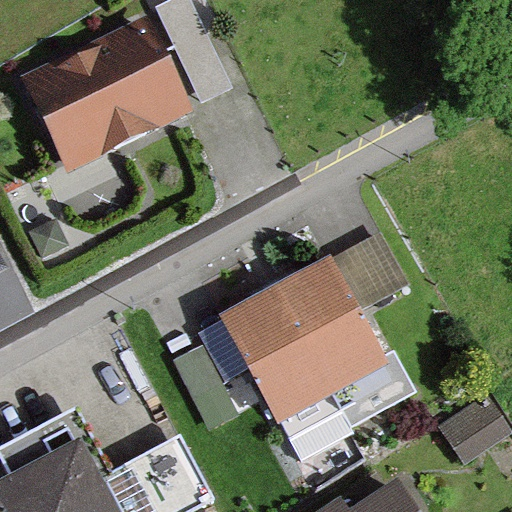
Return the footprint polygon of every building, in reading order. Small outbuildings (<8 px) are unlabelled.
[(181,0),(154,13),(172,51),(199,38),(181,0)] [(26,88),(64,167),(179,112),(153,58),(141,32),(26,88)] [(402,287),(378,243),(334,267),(358,311),(402,287)] [(274,299),(336,414),(346,431),(401,401),(404,388),(388,359),(377,364),(327,271),(274,299)] [(336,414),(274,299),(221,328),(296,465),(349,437),(346,431),(336,414)] [(191,398),(214,386),(200,358),(177,370),(191,398)] [(460,463),(503,433),(482,402),(439,432),(460,463)] [(0,511),(195,511),(209,505),(180,452),(127,480),(136,497),(107,511),(104,511),(75,455),(51,468),(39,444),(0,464),(0,472),(8,487),(0,491),(0,511)] [(404,511),(395,497),(371,511),(337,511),(337,510),(334,511),(404,511)]
